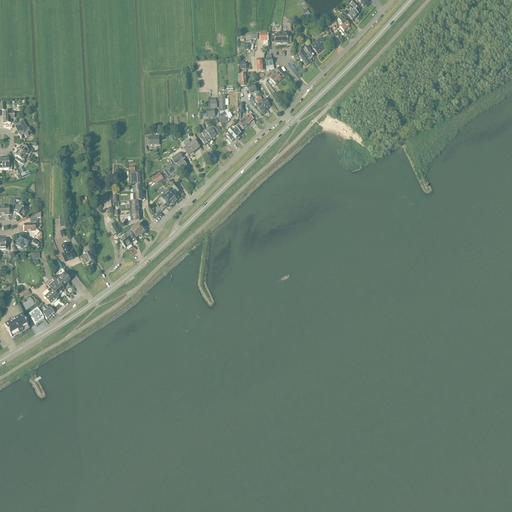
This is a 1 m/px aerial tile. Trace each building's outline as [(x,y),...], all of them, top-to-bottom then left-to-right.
[(354,2),(351,5),(356,10),(359,7),(358,3),(357,2),(356,0),(354,2)] [(347,10),(345,13),(348,16),(348,17),(350,19),(353,21),(358,15),(356,13),(357,11),(355,9),(353,11),(351,9),(349,11),(349,10),(348,11),(347,10)] [(344,20),(341,16),(338,19),(342,22),(340,24),(342,26),(340,28),(344,32),(350,26),(344,20)] [(286,34),(285,33),(282,33),(281,33),(278,33),(277,34),(277,35),(275,35),(275,37),(272,37),(272,44),(274,44),(275,44),(276,45),(288,45),(288,43),(290,43),(291,43),(291,36),(288,36),(288,35),(286,35),(286,34)] [(324,44),(320,39),(316,43),(315,43),(316,44),(316,43),(318,45),(316,46),(315,45),(316,45),(315,44),(314,44),(311,46),(313,49),(318,55),(326,47),(323,44),(324,44)] [(303,50),(308,57),(310,60),(315,57),(308,47),(303,50)] [(311,63),(310,60),(308,57),(306,58),(302,52),(298,55),(306,67),(311,63)] [(271,55),(266,56),(267,60),(267,61),(266,61),(268,67),(266,67),(267,71),(274,70),(273,66),(272,58),(271,55)] [(283,73),(279,69),(275,71),(277,73),(270,79),(275,86),(283,78),(286,76),(283,73)] [(246,78),(246,74),(238,75),(239,87),(247,86),(246,78)] [(255,84),(248,88),(251,96),(255,94),(256,96),(260,94),(257,89),(256,90),(254,87),(256,86),(255,84)] [(261,105),(267,110),(271,107),(267,103),(269,102),(266,99),(263,101),(264,102),(261,105)] [(263,114),(267,110),(261,105),(260,106),(258,104),(256,107),(263,114)] [(11,113),(11,112),(3,113),(4,124),(8,124),(10,124),(11,124),(11,119),(14,119),(14,113),(11,113)] [(253,120),(249,116),(244,120),(243,119),(239,123),(239,124),(239,125),(243,130),(249,125),(248,124),(253,120)] [(221,119),(219,120),(222,126),(227,122),(224,118),(224,117),(221,119)] [(25,126),(22,122),(14,126),(17,130),(19,134),(18,134),(22,141),(32,135),(28,129),(25,130),(23,127),(25,126)] [(207,135),(212,140),(219,134),(212,126),(205,132),(207,135)] [(238,137),(240,134),(235,129),(233,131),(232,131),(229,134),(229,135),(227,137),(232,142),(235,140),(238,137)] [(205,146),(212,140),(207,135),(205,132),(202,134),(204,137),(200,140),(205,146)] [(188,141),(186,142),(194,153),(200,148),(194,141),(191,144),(188,141)] [(187,147),(183,150),(189,157),(194,153),(186,142),(184,144),(187,147)] [(21,146),(18,151),(27,157),(29,153),(30,154),(31,153),(33,151),(32,150),(25,145),(24,148),(21,146)] [(24,161),(27,157),(18,151),(14,156),(17,158),(15,160),(22,165),(24,165),(25,163),(25,161),(24,161)] [(176,156),(172,158),(173,160),(175,163),(183,158),(180,154),(179,153),(176,155),(176,156)] [(5,159),(2,159),(3,170),(9,169),(9,171),(12,171),(12,163),(9,163),(8,159),(6,159),(5,159)] [(180,161),(176,164),(178,166),(181,171),(187,166),(183,161),(182,162),(181,161),(181,162),(180,161)] [(166,169),(163,171),(169,179),(172,176),(173,178),(181,171),(178,166),(176,167),(174,165),(168,170),(167,170),(166,169)] [(22,167),(18,169),(23,179),(27,177),(25,173),(22,167)] [(161,173),(153,178),(156,183),(164,178),(161,173)] [(141,184),(140,174),(131,175),(132,184),(141,184)] [(162,199),(158,202),(163,208),(167,204),(169,206),(170,204),(172,203),(175,201),(174,200),(175,199),(177,197),(176,196),(179,192),(174,187),(170,191),(171,192),(163,200),(162,199)] [(132,203),(129,203),(130,212),(132,212),(134,212),(134,211),(136,211),(139,211),(138,202),(132,203)] [(24,206),(19,203),(15,210),(17,212),(15,214),(22,219),(25,216),(27,212),(27,211),(23,209),(24,206)] [(0,215),(9,215),(9,207),(0,206),(0,215)] [(132,212),(130,212),(131,222),(133,222),(140,221),(139,214),(139,211),(136,211),(134,211),(134,212),(132,212)] [(37,225),(37,221),(30,221),(30,225),(24,225),(24,232),(31,232),(33,233),(36,230),(35,228),(34,225),(37,225)] [(116,226),(115,223),(111,225),(112,228),(109,229),(114,237),(114,236),(115,237),(117,236),(117,235),(119,234),(115,227),(116,226)] [(141,228),(138,225),(131,232),(131,233),(133,235),(136,239),(144,232),(141,228)] [(135,239),(130,234),(129,235),(120,242),(126,250),(132,245),(131,242),(135,239)] [(30,241),(21,236),(17,242),(26,247),(30,241)] [(0,239),(0,250),(5,250),(5,251),(9,251),(8,243),(5,243),(5,240),(2,240),(0,239)] [(65,254),(62,256),(65,263),(68,261),(69,262),(73,260),(73,259),(76,258),(73,251),(72,251),(69,245),(62,248),(65,254)] [(94,261),(89,254),(85,257),(84,256),(82,257),(83,258),(80,259),(84,265),(89,262),(90,264),(94,261)] [(56,282),(57,284),(63,290),(64,290),(62,288),(69,282),(63,275),(56,282)] [(50,290),(51,292),(57,299),(58,298),(56,297),(63,290),(57,284),(50,290)] [(31,295),(28,290),(19,294),(21,299),(31,295)] [(50,306),(57,299),(51,292),(44,299),(50,306)] [(47,320),(51,317),(45,311),(44,312),(45,312),(42,315),(47,320)] [(38,313),(29,319),(33,323),(36,328),(44,322),(41,317),(38,313)] [(12,321),(12,322),(17,329),(20,334),(29,329),(21,316),(12,321)] [(17,329),(12,322),(12,321),(4,326),(12,339),(20,334),(17,329)]
